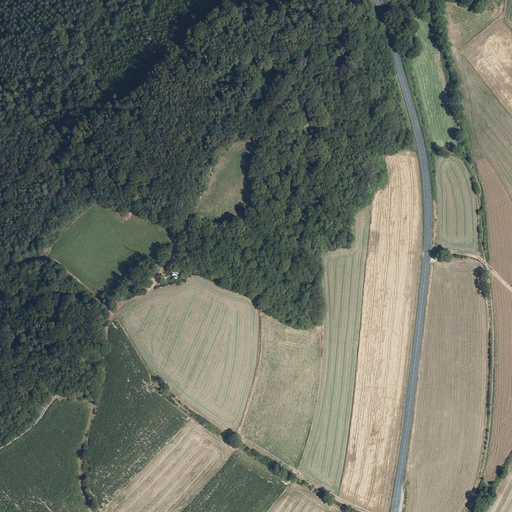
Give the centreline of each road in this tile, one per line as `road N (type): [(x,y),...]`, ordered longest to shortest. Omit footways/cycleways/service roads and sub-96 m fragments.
road 1 (tertiary): [(377,0),(419,134),(427,191),(427,259),(394,511)]
road 2 (track): [(367,511),(199,412),(150,369),(115,315)]
road 3 (track): [(102,511),(89,446),(115,314)]
